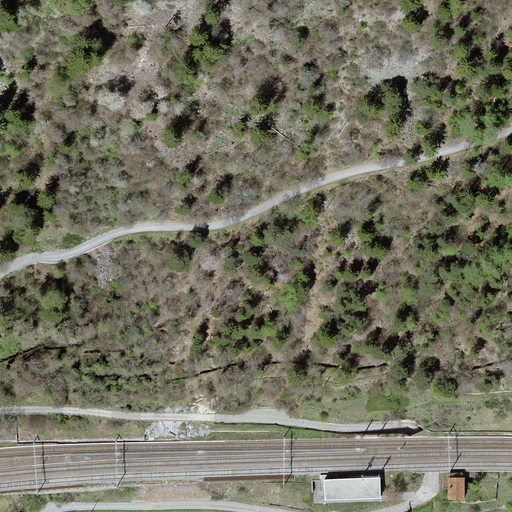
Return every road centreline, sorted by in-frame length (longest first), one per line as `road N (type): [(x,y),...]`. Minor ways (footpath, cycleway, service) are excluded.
road 1 (unclassified): [(0,276),(22,260),(62,256),(112,234),(211,227),(309,184),(511,129)]
road 2 (unclassified): [(385,511),(428,489),(427,435),(414,430),(0,411)]
road 3 (unclassified): [(53,511),(214,505),(261,511)]
